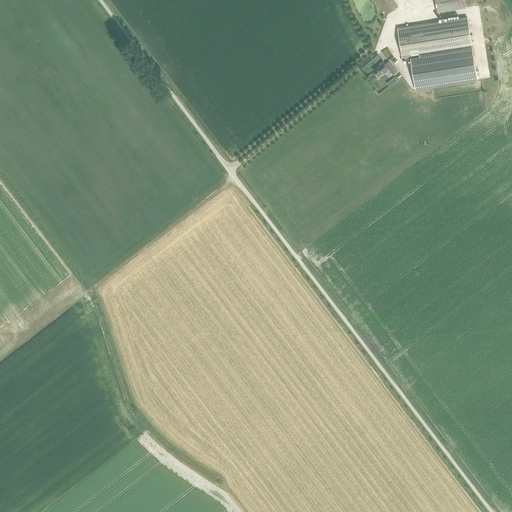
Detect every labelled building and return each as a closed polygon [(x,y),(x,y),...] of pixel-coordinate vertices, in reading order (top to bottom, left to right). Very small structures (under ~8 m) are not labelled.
[(377,0),(388,14),(398,6),(393,0),(377,0)] [(458,0),(429,0),(431,11),(460,7),(458,0)] [(470,34),(467,17),(398,28),(403,59),(420,57),(420,54),(472,46),(470,36),(470,34)] [(420,57),(411,58),(412,67),(415,89),(477,80),(472,46),(420,54),(420,57)] [(396,71),(389,61),(385,64),(383,61),(379,64),(380,65),(377,67),(377,66),(373,69),(376,74),(377,73),(379,75),(388,68),(392,74),(396,71)]
